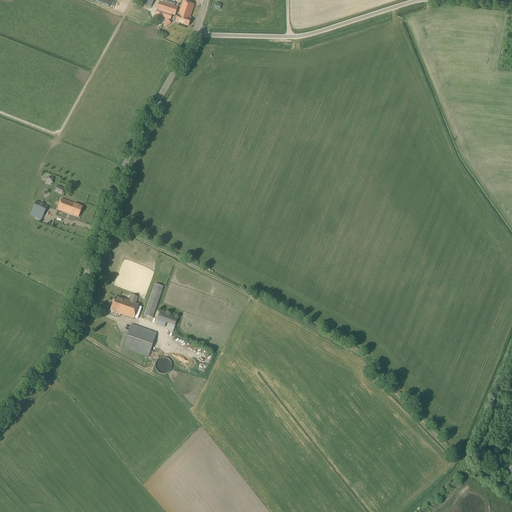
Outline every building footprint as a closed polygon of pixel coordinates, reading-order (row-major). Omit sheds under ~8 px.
[(190,18),(194,5),(183,1),(176,22),(188,26),(191,18),(190,18)] [(159,2),(155,15),(170,20),(172,15),(175,16),(178,8),(159,2)] [(72,215),(78,217),(82,207),(74,204),(61,199),(57,210),(72,215)] [(30,215),(41,220),(47,206),(36,202),(30,215)] [(145,315),(152,318),(163,287),(155,284),(145,315)] [(110,311),(133,319),(138,305),(135,304),(138,297),(131,295),(129,301),(115,297),(110,311)] [(169,325),(174,326),(177,320),(178,318),(160,311),(159,313),(157,320),(169,325)] [(123,348),(148,357),(157,333),(131,325),(123,348)] [(155,365),(155,366),(155,367),(155,368),(156,369),(156,370),(157,371),(157,372),(158,372),(158,373),(159,373),(160,374),(161,374),(162,374),(163,374),(164,374),(165,374),(166,374),(167,374),(168,373),(169,372),(170,371),(171,370),(171,369),(171,368),(172,367),(172,366),(172,365),(171,365),(171,364),(171,363),(170,362),(170,361),(169,360),(168,359),(167,359),(166,358),(165,358),(164,358),(163,358),(162,358),(161,358),(160,358),(160,359),(159,359),(158,360),(157,360),(157,361),(156,362),(156,363),(155,364),(155,365)]
